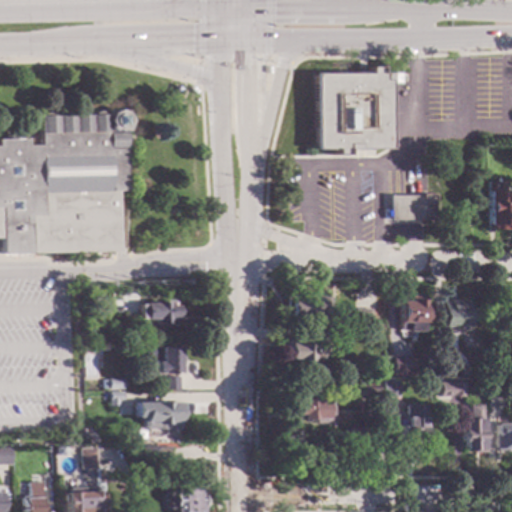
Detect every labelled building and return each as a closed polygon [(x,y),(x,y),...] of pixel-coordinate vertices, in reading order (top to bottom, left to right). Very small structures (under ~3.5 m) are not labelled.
[(376,73),(385,73),(385,74),(397,74),(397,84),(386,84),(386,151),(342,151),(342,155),(330,155),(330,150),(310,150),(310,74),(364,74),(364,68),(376,68),(376,73)] [(195,91),(192,94),(187,89),(190,86),(195,91)] [(123,112),(123,111),(126,111),(126,118),(127,121),(126,132),(122,132),(122,136),(124,136),(127,141),(125,145),(122,146),(123,192),(115,192),(115,208),(116,252),(26,254),(26,253),(1,254),(0,254),(0,139),(6,139),(6,136),(10,136),(14,137),(14,139),(25,139),(25,146),(37,146),(37,116),(42,116),(42,115),(46,112),(50,114),(50,116),(59,116),(59,114),(63,112),(67,114),(67,116),(76,115),(76,114),(79,112),(84,114),(84,116),(93,116),(93,113),(96,112),(100,113),(101,115),(105,115),(105,111),(113,111),(116,109),(123,112)] [(500,187),(502,187),(502,194),(500,194),(500,202),(505,202),(505,214),(503,214),(503,231),(483,231),(484,183),(500,183),(500,187)] [(386,222),(385,197),(401,197),(418,197),(418,196),(431,196),(431,202),(430,202),(430,222),(402,222),(386,222)] [(108,315),(91,315),(91,291),(108,291),(108,315)] [(307,297),(318,297),(318,299),(326,299),(326,311),(315,311),(315,316),(306,316),(306,317),(279,317),(279,298),(289,298),(289,296),(307,296),(307,297)] [(414,306),(421,306),(423,312),(422,315),(418,317),(418,332),(395,332),(395,297),(414,297),(414,306)] [(174,323),(153,323),(153,320),(136,320),(136,305),(141,305),(141,304),(165,303),(165,302),(174,302),(174,323)] [(463,328),(462,328),(462,333),(454,333),(455,328),(449,328),(448,336),(438,336),(438,328),(436,328),(437,303),(464,304),(463,328)] [(367,328),(350,328),(350,310),(352,310),(367,311),(367,328)] [(335,346),(324,345),(324,358),(316,358),(316,361),(307,361),(307,363),(292,363),(292,361),(284,361),(284,341),(318,341),(318,331),(335,331),(335,346)] [(177,374),(153,374),(153,361),(146,361),(146,348),(177,348),(177,374)] [(455,354),(459,354),(459,369),(441,370),(441,352),(455,352),(455,354)] [(439,369),(429,369),(429,355),(439,355),(439,369)] [(407,379),(387,379),(387,365),(407,365),(407,379)] [(176,390),(160,390),(160,378),(176,378),(176,390)] [(121,389),(101,390),(101,381),(121,381),(121,389)] [(394,398),(380,398),(380,383),(395,384),(394,398)] [(462,399),(436,399),(436,384),(462,384),(462,399)] [(373,402),(355,401),(355,385),(373,385),(373,402)] [(121,402),(117,402),(117,406),(107,406),(107,393),(121,394),(121,402)] [(501,409),(484,409),(484,394),(501,394),(501,409)] [(311,402),(322,402),(322,420),(311,420),(311,422),(307,422),(305,424),(302,424),(301,421),(289,421),(289,416),(286,416),(286,403),(296,403),(296,400),(311,400),(311,402)] [(182,414),(176,414),(176,429),(140,429),(140,418),(132,418),(132,403),(182,403),(182,414)] [(479,425),(480,427),(480,432),(479,434),(479,443),(481,443),(481,455),(469,455),(469,451),(460,451),(460,444),(457,444),(457,431),(459,431),(459,421),(466,421),(465,407),(478,407),(479,425)] [(422,444),(412,444),(412,442),(396,442),(396,429),(401,429),(401,408),(421,408),(422,444)] [(511,439),(509,439),(509,450),(507,451),(507,453),(506,454),(501,455),(498,452),(492,452),(492,451),(491,451),(490,426),(511,426),(511,439)] [(156,448),(170,448),(170,466),(157,466),(157,467),(140,468),(140,447),(156,447),(156,448)] [(10,465),(0,465),(0,448),(10,448),(10,465)] [(94,449),(94,469),(77,469),(77,449),(94,449)] [(192,485),(196,485),(197,492),(203,492),(203,509),(198,509),(198,511),(169,511),(169,509),(164,509),(163,493),(169,493),(169,486),(173,486),(173,482),(192,482),(192,485)] [(38,499),(37,499),(37,511),(19,511),(19,498),(25,498),(24,484),(38,483),(38,499)] [(93,492),(98,492),(98,511),(62,511),(62,493),(66,493),(66,489),(93,488),(93,492)]
